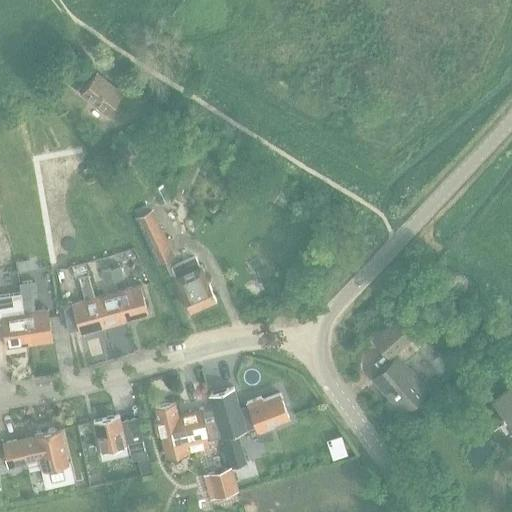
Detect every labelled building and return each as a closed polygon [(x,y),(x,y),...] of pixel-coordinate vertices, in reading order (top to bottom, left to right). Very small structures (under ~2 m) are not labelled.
[(80,93),(106,114),(123,94),(96,73),(80,93)] [(137,217),(159,262),(175,255),(154,209),(137,217)] [(201,266),(199,267),(195,256),(172,266),(176,276),(175,277),(190,312),(216,301),(201,266)] [(103,327),(95,297),(86,265),(71,270),(74,278),(78,277),(84,300),(72,304),(80,334),(103,327)] [(110,268),(114,280),(124,278),(120,265),(110,268)] [(104,283),(114,280),(110,268),(101,271),(104,283)] [(20,289),(28,344),(52,340),(47,310),(34,312),(28,274),(19,275),(21,289),(20,289)] [(117,291),(126,321),(149,314),(140,284),(117,291)] [(5,347),(28,344),(20,289),(10,291),(14,315),(0,317),(5,347)] [(103,327),(126,321),(117,291),(95,297),(103,327)] [(426,390),(402,363),(421,346),(396,318),(373,339),(388,357),(392,353),(397,359),(386,368),(388,371),(376,382),(402,412),(426,390)] [(511,387),(491,404),(511,430),(511,387)] [(248,406),(239,409),(233,388),(209,395),(231,468),(246,464),(237,434),(246,431),(245,430),(250,428),(252,432),(256,430),(258,434),(274,428),(273,424),(289,418),(279,394),(262,400),(261,397),(246,402),(248,406)] [(189,414),(178,417),(175,403),(155,407),(158,421),(154,422),(157,436),(161,435),(165,454),(208,444),(200,410),(189,412),(189,414)] [(106,459),(127,454),(118,416),(93,422),(100,451),(104,450),(106,459)] [(55,467),(69,464),(60,428),(34,434),(34,437),(25,440),(24,436),(2,441),(8,466),(30,461),(30,460),(40,458),(46,485),(59,482),(55,467)] [(147,457),(137,459),(141,473),(150,471),(147,457)] [(208,475),(214,497),(237,491),(231,469),(208,475)]
